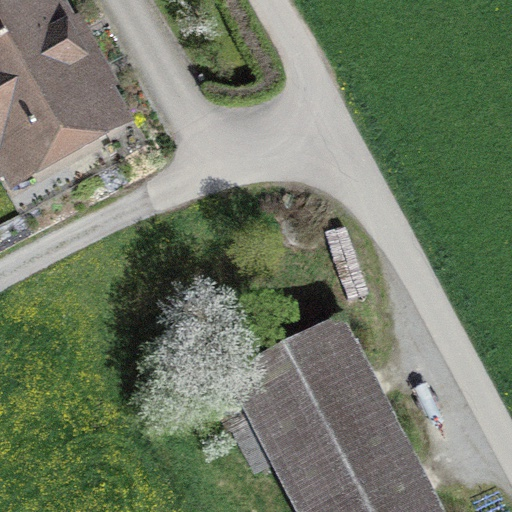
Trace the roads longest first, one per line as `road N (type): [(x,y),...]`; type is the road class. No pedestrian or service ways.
road 1 (unclassified): [(511,473),(256,0)]
road 2 (track): [(0,268),(100,215),(341,154)]
